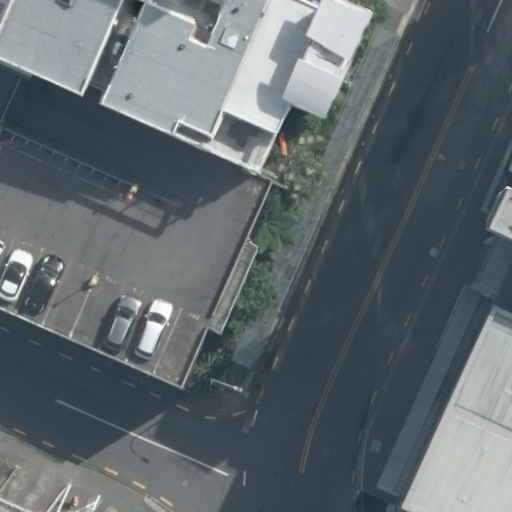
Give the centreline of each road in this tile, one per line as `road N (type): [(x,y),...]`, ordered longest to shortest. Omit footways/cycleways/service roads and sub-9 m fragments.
road 1 (tertiary): [(296,504),(311,405),(504,0)]
road 2 (residential): [(0,377),(296,504)]
